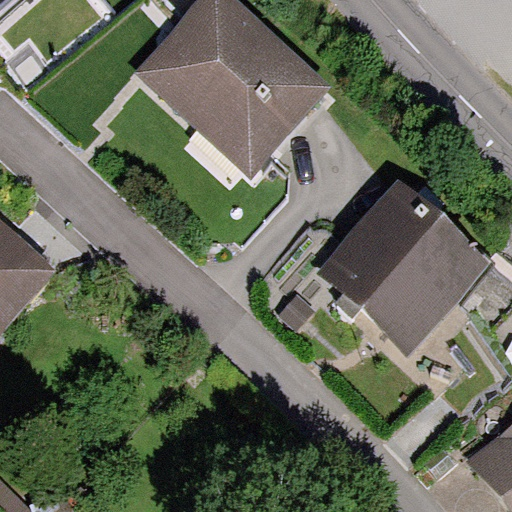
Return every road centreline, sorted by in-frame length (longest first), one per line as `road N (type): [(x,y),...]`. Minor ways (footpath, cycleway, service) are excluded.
road 1 (residential): [(409,511),(212,307),(0,115)]
road 2 (tertiary): [(511,147),(367,0)]
